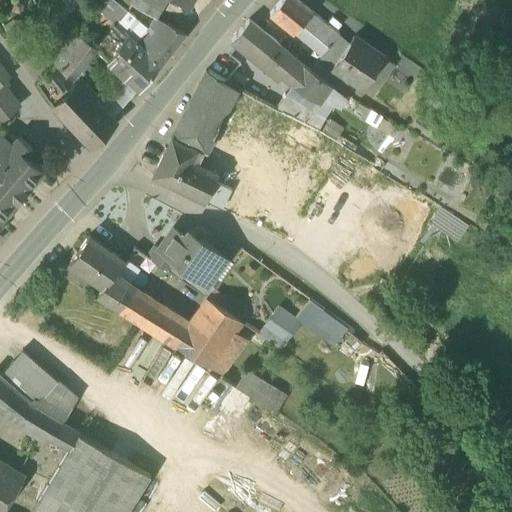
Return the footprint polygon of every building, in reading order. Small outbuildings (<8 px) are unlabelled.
[(63,0),(55,11),(66,20),(81,0),(63,0)] [(127,12),(112,0),(106,0),(97,11),(113,23),(112,24),(114,25),(115,26),(127,12)] [(150,6),(141,0),(133,0),(131,5),(138,10),(145,14),(150,6)] [(167,0),(141,0),(150,6),(145,14),(155,19),(157,19),(167,0)] [(310,12),(295,0),(281,0),(270,13),(280,21),(275,27),(281,32),(285,27),(292,34),(300,24),(310,12)] [(22,7),(15,5),(12,12),(20,14),(22,7)] [(157,19),(155,19),(147,30),(134,19),(135,18),(127,12),(115,26),(160,66),(185,33),(157,19)] [(322,23),(310,12),(300,24),(313,35),(322,23)] [(303,65),(248,20),(232,40),(248,53),(279,76),(291,84),(303,65)] [(339,37),(322,23),(313,35),(330,48),(339,37)] [(313,35),(300,24),(292,34),(320,59),(330,48),(313,35)] [(115,26),(114,25),(93,48),(93,49),(96,51),(121,74),(138,90),(140,91),(160,66),(115,26)] [(18,28),(5,36),(16,54),(29,45),(18,28)] [(93,48),(72,31),(56,52),(80,71),(96,51),(93,49),(93,48)] [(383,58),(353,38),(352,40),(332,69),(362,89),(383,59),(383,58)] [(80,71),(56,52),(50,60),(71,82),(80,71)] [(383,59),(362,89),(372,96),(394,66),(383,58),(383,59)] [(332,73),(311,59),(306,66),(326,82),(332,73)] [(306,66),(303,65),(291,84),(276,110),(290,117),(304,124),(330,86),(326,82),(306,66)] [(0,85),(9,78),(0,67),(0,85)] [(394,67),(386,82),(403,92),(412,77),(394,67)] [(225,82),(207,70),(191,98),(212,110),(225,82)] [(95,104),(93,101),(96,98),(79,81),(65,96),(46,77),(47,75),(46,74),(35,84),(46,100),(90,146),(113,121),(112,120),(111,121),(95,104)] [(138,90),(121,74),(104,94),(121,110),(138,90)] [(330,86),(304,124),(319,131),(342,97),(330,86)] [(4,88),(0,90),(0,120),(18,106),(4,88)] [(121,110),(104,94),(95,104),(111,121),(112,120),(121,110)] [(212,110),(191,98),(178,122),(172,137),(196,147),(206,153),(212,139),(222,119),(210,113),(212,110)] [(18,138),(11,146),(0,137),(0,221),(1,221),(1,220),(9,211),(10,211),(9,210),(12,207),(11,206),(15,201),(17,203),(19,201),(18,200),(23,194),(24,195),(25,193),(24,192),(28,187),(29,188),(31,185),(32,185),(32,184),(39,175),(40,175),(41,174),(40,174),(43,171),(25,156),(31,149),(18,138)] [(196,147),(172,137),(164,154),(153,177),(204,202),(214,182),(217,176),(199,167),(206,153),(196,147)] [(467,220),(442,205),(431,223),(455,240),(467,220)] [(222,255),(188,231),(184,236),(173,229),(159,249),(159,251),(176,262),(205,282),(222,255)] [(123,262),(88,237),(69,264),(69,265),(90,280),(102,289),(103,289),(113,275),(123,262)] [(176,262),(159,251),(159,249),(155,247),(148,258),(169,273),(176,262)] [(124,262),(123,262),(113,275),(128,286),(138,272),(125,263),(125,262),(124,262)] [(90,280),(69,265),(61,276),(82,290),(90,280)] [(113,275),(103,289),(102,289),(97,296),(118,310),(130,292),(132,289),(128,286),(113,275)] [(148,303),(130,292),(118,310),(135,321),(148,303)] [(189,327),(175,347),(208,369),(222,378),(238,355),(246,342),(232,333),(239,322),(207,299),(189,327)] [(347,331),(309,301),(295,319),(301,324),(334,348),(347,331)] [(160,311),(148,303),(135,321),(175,347),(189,327),(162,309),(160,311)] [(301,324),(295,319),(279,307),(264,327),(284,343),(286,344),(301,324)] [(452,340),(426,325),(420,336),(446,351),(452,340)] [(284,343),(264,327),(258,335),(279,350),(284,343)] [(351,337),(344,344),(355,354),(361,346),(351,337)] [(40,367),(22,351),(12,363),(30,379),(40,367)] [(30,379),(12,363),(1,376),(29,400),(62,420),(62,421),(76,399),(40,367),(30,379)] [(0,374),(0,402),(9,409),(10,416),(47,439),(48,439),(50,439),(59,424),(60,424),(62,420),(29,400),(1,376),(0,374)] [(245,375),(234,390),(256,404),(275,416),(285,400),(245,375)] [(256,404),(234,390),(231,388),(203,432),(227,447),(229,443),(254,405),(255,406),(256,404)] [(495,400),(486,408),(494,418),(503,410),(495,400)] [(20,489),(17,487),(1,511),(31,511),(78,435),(59,424),(50,439),(48,439),(47,439),(19,485),(22,487),(20,489)] [(78,435),(31,511),(127,511),(149,479),(78,435)] [(0,511),(1,511),(17,487),(20,489),(22,487),(19,485),(18,485),(16,477),(0,466),(0,511)]
